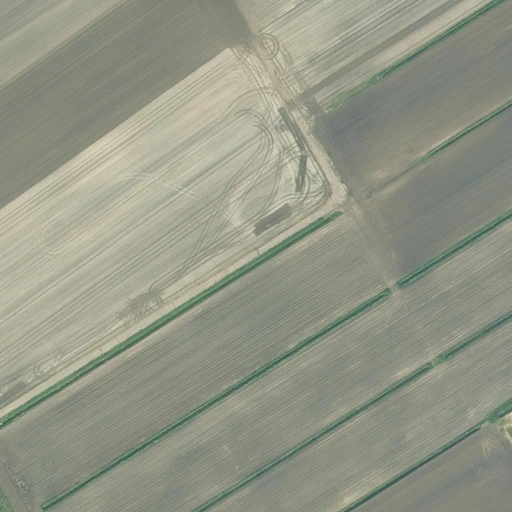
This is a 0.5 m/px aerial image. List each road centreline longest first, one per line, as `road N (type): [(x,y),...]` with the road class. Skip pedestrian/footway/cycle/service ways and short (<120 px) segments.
road 1 (track): [(0,413),(336,200),(339,192),(302,131)]
road 2 (track): [(368,511),(511,421)]
